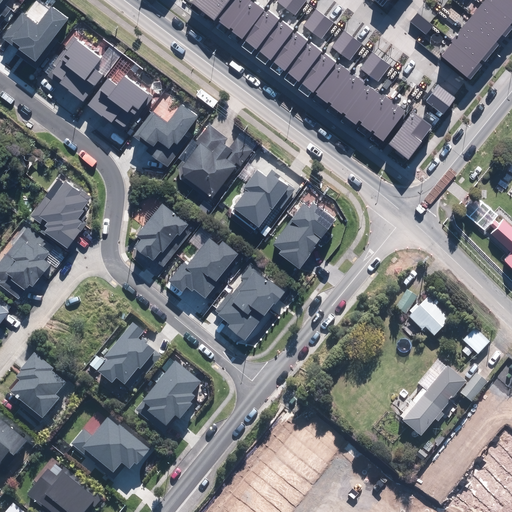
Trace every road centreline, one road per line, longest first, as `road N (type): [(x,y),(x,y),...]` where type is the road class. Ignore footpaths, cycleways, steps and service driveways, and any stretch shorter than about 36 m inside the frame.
road 1 (tertiary): [(126,0),(391,202)]
road 2 (residential): [(0,80),(109,165),(113,256)]
road 3 (residential): [(394,230),(262,390)]
road 4 (residential): [(113,256),(262,390)]
road 5 (residential): [(262,390),(161,511)]
road 6 (residential): [(0,359),(75,269),(113,256)]
road 7 (tertiary): [(511,89),(421,201)]
road 8 (residential): [(421,228),(511,317)]
